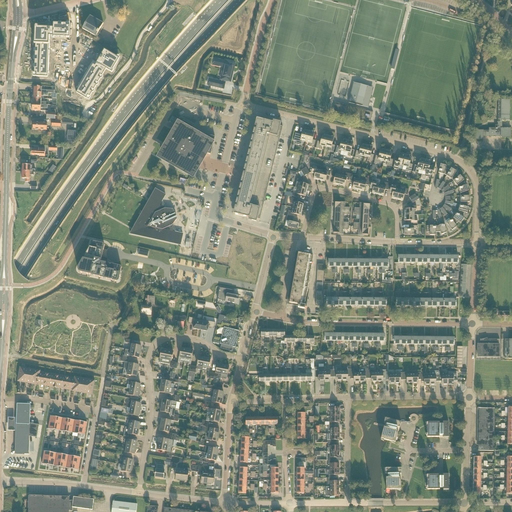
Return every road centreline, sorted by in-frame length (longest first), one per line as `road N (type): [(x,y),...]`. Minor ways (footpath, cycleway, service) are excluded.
road 1 (trunk): [(0,310),(90,173),(236,0)]
road 2 (trunk): [(223,0),(120,119),(0,291)]
road 3 (residential): [(476,244),(477,185),(454,158),(245,103)]
road 4 (residential): [(242,359),(184,337),(153,347),(139,491)]
road 5 (residential): [(472,324),(311,322),(254,311)]
road 6 (residential): [(273,236),(211,216),(245,103)]
road 7 (residential): [(302,237),(322,188),(393,207),(396,242)]
road 8 (residential): [(349,398),(469,397)]
